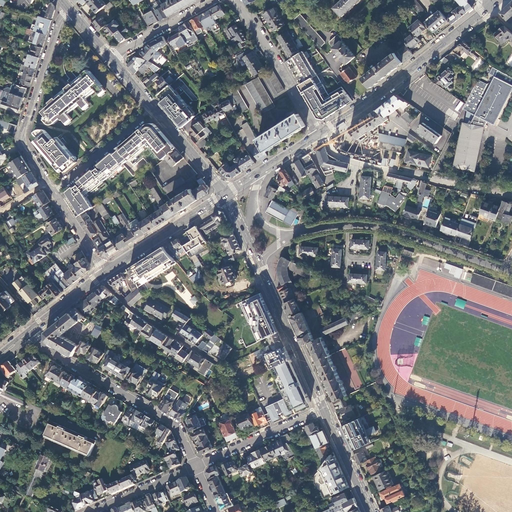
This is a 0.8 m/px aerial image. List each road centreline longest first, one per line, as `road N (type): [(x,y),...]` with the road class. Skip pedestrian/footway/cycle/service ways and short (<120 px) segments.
road 1 (tertiary): [(504,268),(382,227),(290,235)]
road 2 (residential): [(25,337),(176,424),(195,466)]
road 3 (primary): [(494,3),(320,134)]
road 4 (residential): [(320,134),(348,161),(511,195)]
road 5 (residential): [(69,10),(19,143),(53,194)]
road 6 (secondary): [(256,260),(324,410)]
road 7 (residential): [(236,0),(320,134)]
road 8 (residential): [(99,277),(219,364)]
road 9 (primary): [(225,194),(104,273)]
road 10 (residential): [(324,410),(195,466)]
road 11 (residential): [(53,194),(153,108)]
